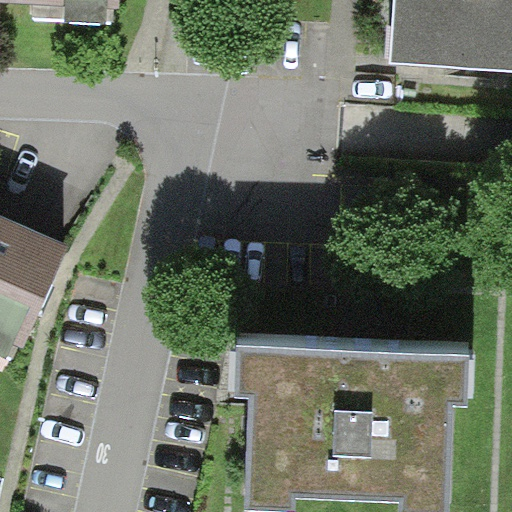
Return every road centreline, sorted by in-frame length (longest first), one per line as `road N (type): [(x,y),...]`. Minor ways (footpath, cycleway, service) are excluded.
road 1 (residential): [(189,104),(109,511)]
road 2 (residential): [(0,88),(189,104)]
road 3 (residential): [(189,104),(325,119)]
